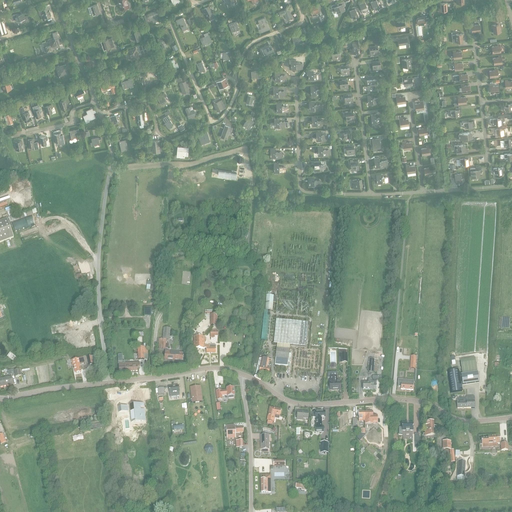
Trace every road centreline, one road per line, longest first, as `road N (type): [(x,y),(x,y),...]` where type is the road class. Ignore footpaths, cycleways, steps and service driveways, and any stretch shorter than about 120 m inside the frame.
road 1 (residential): [(243,375),(296,403),(402,399),(464,421),(511,417)]
road 2 (unclassified): [(0,403),(52,388),(202,369),(243,375)]
road 3 (residential): [(251,511),(243,375)]
